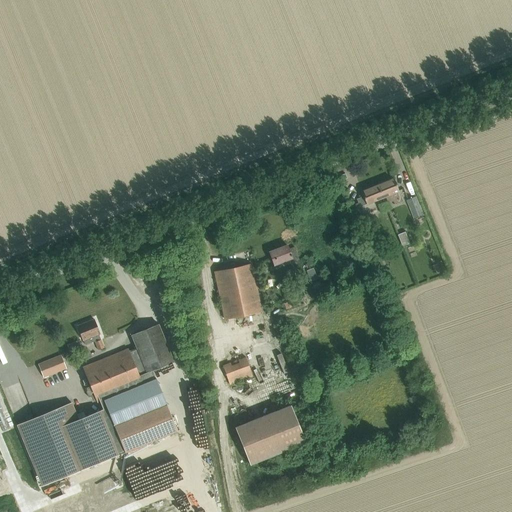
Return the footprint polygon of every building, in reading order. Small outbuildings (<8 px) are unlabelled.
[(377,186),(382,198),(398,192),(393,179),(377,186)] [(366,205),(382,198),(377,186),(361,192),(366,205)] [(405,200),(412,216),(413,219),(423,215),(415,196),(405,200)] [(351,207),(356,220),(363,217),(358,204),(351,207)] [(402,233),(398,235),(402,247),(407,245),(402,233)] [(292,263),(299,260),(294,248),(288,250),(286,246),(269,252),(274,266),(291,259),(292,263)] [(224,320),(261,312),(251,265),(214,273),(224,320)] [(94,320),(77,327),(82,341),(83,346),(94,342),(97,350),(103,348),(99,335),(94,320)] [(71,403),(16,425),(41,486),(176,431),(153,372),(174,363),(158,325),(130,336),(136,350),(129,353),(128,350),(83,367),(97,402),(99,401),(103,409),(77,419),(71,403)] [(43,378),(66,369),(60,355),(37,364),(43,378)] [(229,385),(252,377),(245,358),(238,361),(239,363),(231,365),(230,364),(222,366),(229,385)] [(259,390),(263,385),(254,378),(250,384),(259,390)] [(19,385),(4,390),(10,405),(24,400),(19,385)] [(240,392),(229,394),(231,405),(242,402),(240,392)] [(249,413),(246,404),(232,408),(234,417),(249,413)] [(250,465),(305,443),(290,404),(234,427),(250,465)] [(135,475),(129,480),(133,485),(140,480),(135,475)] [(151,492),(165,486),(162,478),(148,483),(151,492)]
